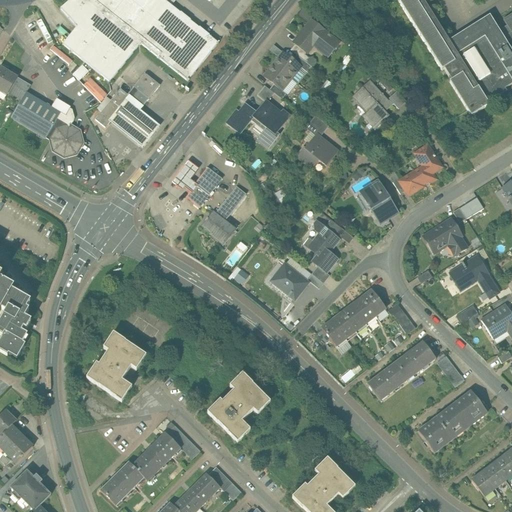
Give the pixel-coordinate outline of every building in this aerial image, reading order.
[(70,0),(60,9),(76,28),(63,46),(111,84),(141,46),(189,83),(220,44),(164,0),(70,0)] [(511,14),(503,20),(507,26),(499,31),(490,16),(448,42),(422,0),(397,0),(442,71),(444,70),(451,81),(449,83),(471,118),(489,106),(488,104),(507,92),(505,89),(511,84),(511,14)] [(304,8),(297,17),(307,25),(314,16),(304,8)] [(310,23),(294,43),(295,45),(307,54),(314,45),(327,56),(328,57),(339,43),(331,37),(332,36),(329,34),(328,35),(320,28),(319,30),(310,23)] [(307,54),(295,45),(290,51),(297,56),(306,63),(309,59),(305,56),(307,54)] [(293,61),(283,53),(274,66),(291,79),(300,68),(300,67),(293,61)] [(306,63),(297,56),(293,61),(300,67),(300,68),(306,73),(311,67),(306,63)] [(82,65),(73,74),(80,81),(89,71),(82,65)] [(291,79),(274,66),(264,78),(274,85),(281,91),(282,91),(291,79)] [(18,78),(0,67),(0,88),(8,94),(9,93),(17,79),(18,78)] [(146,76),(144,76),(133,89),(149,101),(156,92),(160,86),(146,76)] [(101,102),(108,95),(91,78),(84,85),(101,102)] [(31,87),(17,79),(9,93),(21,101),(26,93),(27,93),(31,87)] [(382,95),(369,82),(361,89),(365,93),(356,102),(367,113),(362,118),(374,130),(388,117),(384,113),(393,105),(390,101),(388,102),(383,96),(382,95)] [(281,91),(274,85),(270,90),(274,94),(282,100),(286,95),(282,91),(281,91)] [(270,90),(265,87),(257,96),(265,103),(266,102),(267,103),(274,94),(270,90)] [(133,89),(133,88),(127,95),(131,98),(130,99),(143,109),(149,101),(133,89)] [(102,113),(95,121),(105,129),(109,124),(114,118),(128,101),(130,99),(131,98),(127,95),(120,90),(111,101),(102,113)] [(27,93),(26,93),(21,101),(11,119),(46,139),(47,137),(61,114),(52,108),(27,93)] [(406,103),(396,93),(389,100),(393,105),(398,110),(406,103)] [(111,101),(107,98),(97,109),(102,113),(111,101)] [(251,98),(247,102),(255,108),(258,104),(251,98)] [(71,108),(57,100),(52,108),(61,114),(66,116),(69,111),(71,108)] [(114,118),(109,124),(142,150),(160,128),(128,101),(114,118)] [(256,114),(246,105),(237,117),(235,115),(226,125),(240,136),(253,119),(267,130),(260,139),(270,147),(278,137),(276,135),(290,118),(283,112),(281,114),(267,103),(266,102),(265,103),(256,114)] [(66,116),(61,114),(47,137),(51,140),(54,151),(64,158),(76,155),(82,144),(79,132),(69,126),(73,119),(71,112),(69,111),(66,116)] [(315,117),(305,129),(315,137),(316,135),(320,138),(329,128),(315,117)] [(315,137),(305,149),(303,148),(296,157),(308,167),(315,159),(326,167),(326,168),(338,153),(338,152),(338,153),(320,138),(316,135),(315,137)] [(399,181),(405,192),(409,196),(423,188),(421,185),(433,177),(432,174),(441,168),(435,157),(434,156),(428,146),(418,152),(419,154),(420,153),(427,164),(413,173),(413,172),(399,181)] [(188,162),(171,183),(182,191),(184,188),(191,194),(196,187),(195,186),(196,185),(190,180),(198,169),(188,162)] [(222,180),(208,169),(201,178),(215,189),(222,180)] [(196,185),(195,186),(196,187),(191,194),(187,198),(200,208),(215,189),(201,178),(196,185)] [(399,181),(398,178),(392,182),(400,195),(405,192),(399,181)] [(511,182),(501,189),(511,206),(511,182)] [(379,184),(363,194),(373,209),(371,210),(376,219),(379,217),(382,222),(397,213),(389,199),(388,200),(383,192),(384,192),(379,184)] [(236,188),(215,215),(224,222),(225,222),(246,195),(236,188)] [(282,190),(266,201),(273,212),(289,201),(282,190)] [(355,200),(363,213),(368,209),(359,196),(355,200)] [(477,198),(467,204),(474,215),(484,209),(477,198)] [(467,204),(459,209),(466,220),(474,215),(467,204)] [(459,209),(453,213),(460,224),(466,220),(459,209)] [(215,215),(210,221),(207,219),(205,221),(206,222),(202,227),(211,234),(210,235),(220,243),(226,235),(230,238),(235,230),(225,222),(224,222),(215,215)] [(451,220),(423,237),(434,255),(448,246),(454,257),(467,249),(460,238),(462,237),(451,220)] [(325,229),(316,222),(314,225),(315,232),(318,235),(312,243),(310,246),(319,254),(312,263),(318,268),(327,275),(327,274),(338,261),(328,253),(331,248),(333,249),(340,241),(334,236),(340,228),(331,221),(325,229)] [(353,239),(340,228),(334,236),(340,241),(341,239),(349,245),(353,239)] [(478,281),(487,275),(489,274),(478,257),(470,262),(464,266),(463,264),(461,265),(462,266),(449,274),(460,292),(478,281)] [(238,266),(230,275),(242,285),(250,275),(238,266)] [(307,284),(285,266),(272,282),(294,300),(307,284)] [(327,275),(318,268),(312,275),(323,284),(330,277),(327,274),(327,275)] [(428,271),(417,278),(421,285),(432,278),(428,271)] [(0,310),(1,309),(12,290),(14,287),(1,279),(3,277),(0,274),(0,310)] [(323,284),(312,275),(307,280),(319,290),(323,284)] [(487,275),(478,281),(490,299),(499,294),(487,275)] [(12,290),(1,309),(6,312),(0,322),(0,334),(3,336),(0,342),(0,351),(8,356),(8,355),(17,360),(25,345),(23,344),(28,335),(22,332),(24,328),(27,330),(32,321),(25,317),(30,310),(27,308),(31,301),(12,290)] [(385,309),(372,291),(362,299),(376,317),(385,309)] [(376,317),(362,299),(352,307),(366,324),(376,317)] [(397,305),(388,312),(392,317),(401,310),(397,305)] [(473,306),(456,317),(460,325),(478,314),(473,306)] [(511,315),(506,306),(481,321),(493,340),(507,331),(511,339),(511,315)] [(366,324),(352,307),(342,314),(356,332),(366,324)] [(401,310),(392,317),(395,322),(405,314),(401,310)] [(356,332),(342,314),(337,318),(338,319),(333,323),(332,322),(346,340),(356,332)] [(405,314),(395,322),(399,327),(408,319),(405,314)] [(408,319),(399,327),(403,331),(412,324),(408,319)] [(346,340),(332,322),(322,330),(335,348),(346,340)] [(412,324),(403,331),(406,336),(416,329),(412,324)] [(125,342),(113,334),(103,349),(108,352),(98,366),(96,364),(86,379),(98,387),(110,394),(109,395),(121,403),(131,388),(125,384),(134,370),(136,371),(146,356),(125,343),(125,342)] [(423,342),(395,364),(408,381),(436,360),(423,342)] [(508,352),(498,359),(501,364),(511,358),(508,352)] [(464,381),(446,357),(437,364),(455,388),(464,381)] [(395,364),(367,385),(380,402),(408,381),(395,364)] [(242,374),(229,387),(234,391),(222,403),(220,401),(207,414),(217,424),(218,424),(228,434),(227,434),(238,444),(250,431),(245,426),(257,415),(258,415),(270,403),(252,385),(252,384),(242,374)] [(487,413),(472,393),(454,407),(469,427),(487,413)] [(469,427),(454,407),(436,420),(452,440),(469,427)] [(6,412),(0,417),(0,435),(1,437),(11,427),(16,422),(6,412)] [(452,440),(436,420),(419,433),(434,454),(452,440)] [(171,423),(166,429),(170,432),(175,427),(171,423)] [(33,448),(11,427),(1,437),(0,438),(0,453),(10,463),(12,461),(16,465),(33,448)] [(170,432),(167,435),(171,440),(180,431),(175,427),(170,432)] [(180,431),(171,440),(176,444),(184,436),(180,431)] [(133,467),(132,467),(148,483),(181,450),(179,448),(176,444),(171,440),(167,435),(165,434),(133,467)] [(184,436),(176,444),(179,448),(188,439),(184,436)] [(188,439),(179,448),(181,450),(184,452),(192,444),(188,439)] [(192,444),(184,452),(188,456),(196,448),(192,444)] [(196,448),(188,456),(192,461),(201,452),(196,448)] [(511,451),(503,458),(511,469),(511,451)] [(511,476),(511,469),(503,458),(493,465),(505,482),(511,476)] [(327,459),(314,472),(318,476),(306,488),(305,486),(292,499),(302,509),(303,509),(306,511),(330,511),(342,499),(343,501),(355,488),(337,470),(327,459)] [(129,463),(100,492),(116,507),(144,479),(132,467),(133,467),(129,463)] [(505,482),(493,465),(482,473),(495,490),(505,482)] [(216,468),(208,476),(212,481),(221,472),(216,468)] [(27,472),(10,489),(33,511),(34,511),(39,508),(51,496),(40,485),(42,482),(36,476),(34,478),(27,472)] [(221,472),(212,481),(216,485),(225,476),(221,472)] [(482,473),(471,481),(484,498),(495,490),(482,473)] [(175,507),(178,511),(197,511),(220,489),(216,485),(212,481),(208,476),(207,475),(175,507)] [(225,476),(216,485),(220,489),(229,480),(225,476)] [(229,480),(220,489),(225,493),(233,485),(229,480)] [(233,485),(225,493),(229,497),(237,489),(233,485)] [(237,489),(229,497),(233,502),(242,493),(237,489)] [(489,501),(496,495),(493,492),(486,498),(489,501)] [(178,511),(175,507),(171,503),(162,511),(178,511)]
